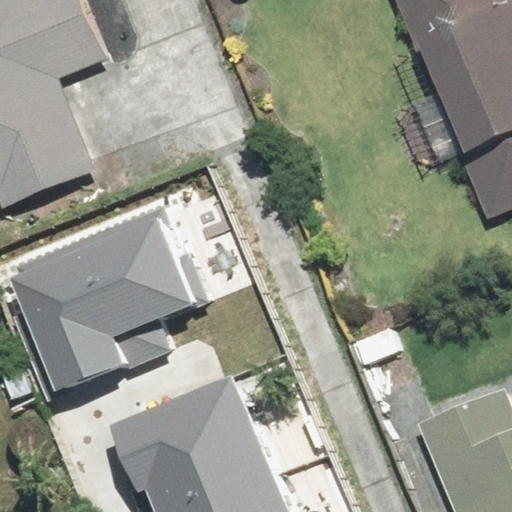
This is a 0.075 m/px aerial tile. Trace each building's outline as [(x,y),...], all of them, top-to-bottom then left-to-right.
[(0,0),(0,205),(177,131),(122,0),(0,0)] [(449,172),(483,158),(509,219),(511,217),(511,0),(416,0),(428,26),(416,31),(442,94),(420,103),(449,172)] [(44,262),(85,372),(170,341),(155,302),(208,283),(182,211),(44,262)] [(300,511),(249,377),(135,420),(158,479),(177,471),(192,511),(300,511)] [(511,511),(511,398),(442,426),(476,511),(511,511)]
